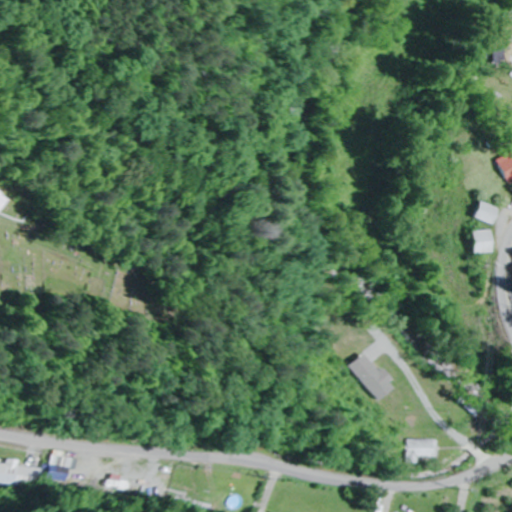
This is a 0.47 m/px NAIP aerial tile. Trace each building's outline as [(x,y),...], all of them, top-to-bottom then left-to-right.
[(503,184),(511,179),(511,149),(491,161),(503,184)] [(0,217),(5,221),(14,206),(0,197),(0,217)] [(489,226),(494,209),(469,201),(464,218),(489,226)] [(461,231),(461,254),(485,254),(485,231),(461,231)] [(438,440),(407,440),(407,462),(438,462),(438,440)] [(48,467),(21,467),(21,461),(2,461),(2,483),(48,483),(48,467)]
